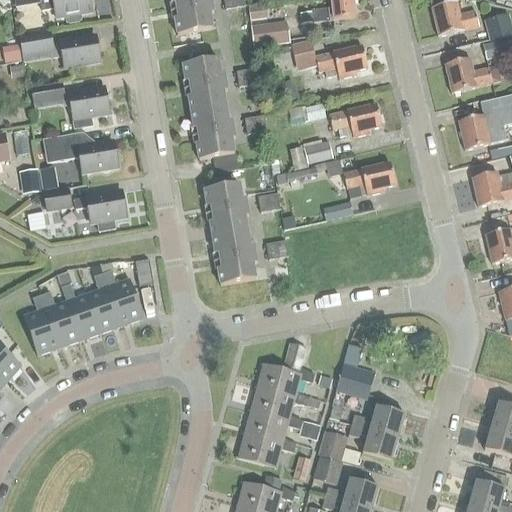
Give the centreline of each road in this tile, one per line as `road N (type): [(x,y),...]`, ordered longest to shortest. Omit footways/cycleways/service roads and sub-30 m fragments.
road 1 (residential): [(188,337),(129,0)]
road 2 (residential): [(457,291),(389,0)]
road 3 (residential): [(188,337),(457,291)]
road 4 (residential): [(0,467),(16,439),(70,396),(129,376),(195,367)]
road 5 (residential): [(420,511),(465,341),(457,291)]
road 6 (residential): [(183,511),(202,418),(195,367)]
